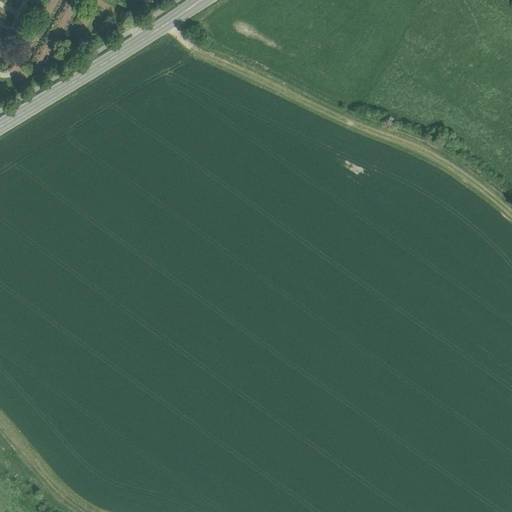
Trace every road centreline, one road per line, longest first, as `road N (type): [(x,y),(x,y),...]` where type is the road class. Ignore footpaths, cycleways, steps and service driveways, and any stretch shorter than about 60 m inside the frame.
road 1 (track): [(166,23),(186,46),(471,182),(511,217)]
road 2 (secondary): [(201,0),(0,126)]
road 3 (track): [(0,422),(53,484),(91,511)]
